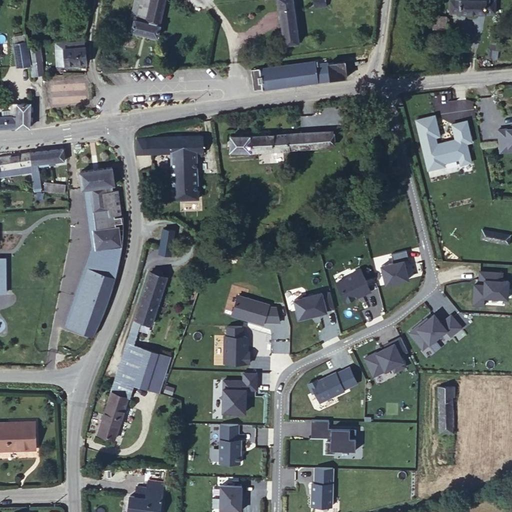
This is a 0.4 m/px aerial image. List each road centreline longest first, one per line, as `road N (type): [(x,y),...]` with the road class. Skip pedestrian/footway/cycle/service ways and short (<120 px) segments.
road 1 (residential): [(391,84),(429,277),(417,300),(394,317),(292,366),(282,385),(276,511)]
road 2 (tertiary): [(88,373),(126,282),(134,237),(119,124)]
road 3 (tertiary): [(372,86),(119,124)]
road 4 (tertiary): [(511,73),(391,84)]
road 5 (tertiary): [(119,124),(0,139)]
